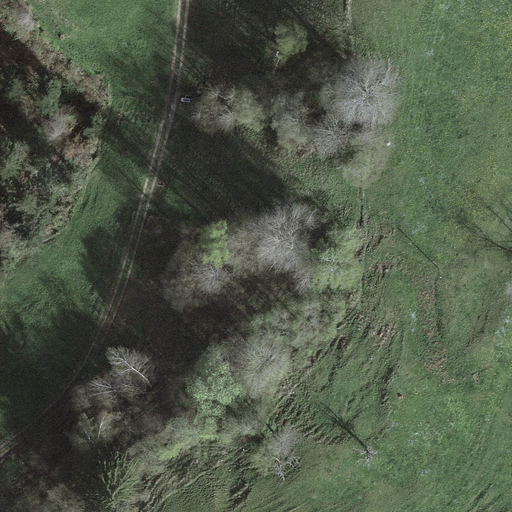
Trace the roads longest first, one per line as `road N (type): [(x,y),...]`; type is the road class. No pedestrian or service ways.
road 1 (track): [(0,509),(42,498),(217,406),(364,264),(388,252),(408,253),(423,268),(431,347),(447,372),(467,377),(511,362)]
road 2 (track): [(0,452),(71,390),(114,307),(166,117),(183,0)]
